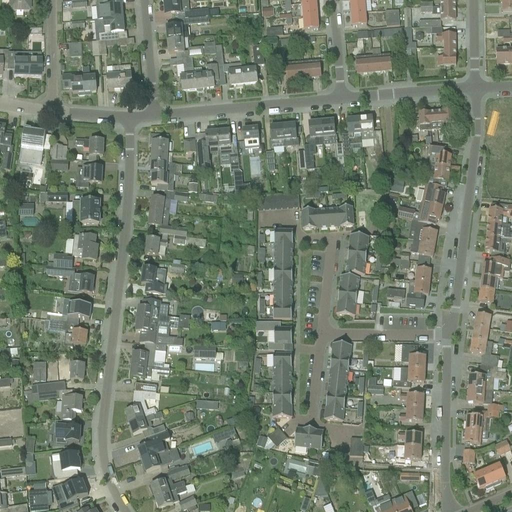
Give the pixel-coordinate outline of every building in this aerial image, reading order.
[(29,13),(28,0),(9,0),(9,13),(29,13)] [(260,0),(261,8),(268,8),(267,0),(269,0),(260,0)] [(430,0),(431,25),(432,25),(433,67),(440,67),(440,68),(447,68),(447,67),(454,67),(454,53),(455,53),(455,43),(454,43),(454,39),(455,39),(455,29),(454,29),(453,15),(452,15),(452,10),(453,10),(453,1),(452,1),(451,0),(430,0)] [(72,10),(87,9),(86,1),(71,2),(72,10)] [(186,1),(164,3),(165,17),(171,16),(172,22),(200,20),(209,18),(208,11),(189,13),(188,1),(186,1)] [(364,1),(350,2),(351,15),(365,14),(371,13),(370,1),(364,2),(364,1)] [(502,15),(511,14),(511,1),(502,2),(502,15)] [(97,22),(103,21),(123,20),(121,6),(112,6),(112,2),(96,3),(96,8),(96,9),(99,9),(100,21),(97,21),(97,22)] [(303,19),(317,18),(316,5),(302,6),(303,19)] [(386,29),(399,28),(399,17),(398,12),(385,13),(386,29)] [(352,28),(362,27),(366,27),(365,14),(351,15),(352,28)] [(416,16),(399,17),(399,28),(417,26),(416,16)] [(304,32),(308,32),(318,31),(317,18),(303,19),(304,32)] [(101,30),(98,35),(98,43),(116,42),(118,42),(118,41),(118,35),(121,34),(124,34),(123,20),(109,21),(103,21),(103,22),(104,28),(104,30),(101,30)] [(167,42),(182,41),(189,40),(188,27),(201,25),(200,20),(172,22),(173,28),(166,29),(167,42)] [(72,31),(85,30),(84,23),(71,24),(72,31)] [(266,39),(281,38),(282,38),(282,29),(266,30),(266,39)] [(497,33),(498,38),(511,36),(510,30),(497,33)] [(511,40),(502,41),(502,62),(506,62),(506,66),(511,66),(511,62),(511,40)] [(182,41),(167,42),(168,55),(176,55),(183,54),(182,41)] [(99,57),(106,57),(106,48),(117,48),(116,42),(98,43),(99,57)] [(69,60),(81,59),(80,45),(68,46),(69,60)] [(254,68),(264,67),(262,47),(252,49),(254,68)] [(204,49),(187,50),(187,54),(188,60),(192,59),(203,58),(203,57),(216,55),(215,48),(204,49)] [(414,49),(356,54),(358,75),(364,75),(364,76),(373,75),(373,74),(378,73),(378,75),(387,74),(387,73),(392,72),(392,73),(401,72),(401,71),(406,71),(406,72),(415,71),(415,68),(419,68),(418,54),(414,55),(414,49)] [(8,54),(7,54),(7,68),(13,68),(13,79),(27,79),(27,54),(8,54)] [(27,54),(27,79),(40,79),(40,55),(27,54)] [(223,67),(222,55),(216,55),(217,67),(218,75),(224,75),(224,74),(229,74),(230,88),(244,87),(242,72),(241,65),(223,67)] [(320,55),(273,59),(275,80),(281,79),(282,83),(288,82),(288,79),(297,78),(297,81),(303,81),(303,78),(312,77),(313,80),(319,79),(319,76),(322,76),(320,55)] [(176,61),(169,62),(170,68),(176,67),(183,67),(184,78),(180,79),(182,93),(195,92),(194,77),(193,71),(192,59),(188,60),(184,60),(176,61)] [(120,94),(128,94),(127,91),(132,91),(131,81),(130,67),(118,68),(120,92),(120,94)] [(202,77),(194,77),(195,92),(196,92),(197,92),(197,93),(198,94),(199,94),(200,94),(201,93),(202,92),(202,91),(205,91),(209,90),(214,90),(214,84),(219,83),(218,75),(217,67),(208,68),(206,68),(206,76),(202,77)] [(108,93),(120,92),(118,68),(112,69),(112,77),(107,77),(108,93)] [(89,79),(89,69),(82,70),(83,76),(83,80),(84,97),(90,97),(91,96),(91,94),(96,94),(95,78),(89,79)] [(244,87),(257,85),(255,70),(255,71),(242,72),(244,87)] [(84,97),(83,80),(83,76),(63,77),(64,90),(72,89),(72,95),(77,95),(77,97),(79,98),(84,97)] [(411,117),(407,117),(408,125),(412,124),(413,136),(460,132),(458,111),(451,112),(451,108),(445,109),(445,113),(436,113),(436,110),(430,110),(430,114),(411,115),(411,117)] [(496,128),(511,127),(511,109),(496,110),(496,128)] [(372,119),(359,120),(361,142),(370,141),(373,140),(374,150),(369,150),(370,161),(375,160),(375,164),(382,164),(383,158),(383,157),(381,132),(380,132),(373,133),(372,129),(372,119)] [(348,136),(341,136),(342,145),(343,159),(350,159),(349,147),(362,146),(361,142),(359,120),(347,121),(348,131),(348,136)] [(333,123),(321,124),(322,139),(323,147),(329,146),(335,146),(337,145),(336,137),(334,137),(334,133),(333,123)] [(309,147),(303,147),(304,152),(306,171),(313,170),(312,156),(312,154),(315,153),(315,148),(317,147),(323,147),(322,139),(321,124),(309,125),(309,135),(310,139),(308,139),(309,147)] [(3,128),(3,126),(0,126),(0,152),(2,155),(4,155),(1,172),(10,173),(13,148),(10,148),(12,135),(5,134),(5,128),(3,128)] [(295,126),(282,127),(284,142),(284,148),(293,148),(299,147),(298,140),(296,140),(296,136),(295,126)] [(271,143),(269,143),(270,150),(276,149),(284,148),(284,142),(282,127),(270,128),(271,138),(271,143)] [(22,141),(19,163),(20,163),(19,165),(40,168),(40,166),(41,166),(42,160),(45,134),(38,133),(34,133),(31,132),(31,131),(25,130),(25,131),(24,131),(22,141)] [(257,130),(243,131),(244,141),(244,143),(245,150),(258,149),(258,143),(258,142),(258,140),(257,130)] [(229,132),(217,133),(218,149),(219,156),(219,157),(220,168),(230,167),(230,173),(233,173),(239,172),(237,155),(236,137),(230,138),(229,132)] [(206,145),(196,146),(199,173),(210,172),(209,157),(219,156),(218,149),(217,133),(209,134),(205,134),(205,144),(206,145)] [(150,136),(149,147),(152,147),(151,154),(167,154),(168,147),(168,137),(150,136)] [(103,158),(103,143),(76,141),(75,147),(83,147),(83,150),(89,150),(89,157),(103,158)] [(66,162),(67,147),(52,146),(52,149),(49,149),(49,159),(51,159),(51,161),(66,162)] [(428,147),(427,156),(429,156),(428,168),(435,168),(449,170),(451,157),(444,156),(445,148),(430,147),(428,147)] [(304,152),(297,153),(299,172),(306,171),(304,152)] [(273,153),(265,154),(267,173),(275,172),(273,153)] [(149,160),(148,164),(167,165),(167,154),(151,154),(151,160),(149,160)] [(343,159),(337,159),(338,178),(345,177),(343,159)] [(67,173),(67,163),(50,163),(50,172),(67,173)] [(148,164),(148,169),(150,169),(150,175),(167,176),(174,177),(175,166),(166,165),(167,165),(148,164)] [(435,168),(434,182),(438,182),(448,183),(449,170),(435,168)] [(101,185),(102,170),(83,169),(82,173),(80,173),(79,190),(88,190),(88,184),(101,185)] [(239,172),(233,173),(235,197),(249,197),(248,187),(242,187),(241,174),(239,172)] [(148,175),(147,179),(151,180),(151,186),(157,186),(157,192),(164,193),(173,193),(174,177),(167,176),(150,175),(148,175)] [(188,185),(187,194),(197,195),(197,186),(188,185)] [(418,192),(415,203),(420,204),(442,209),(445,196),(442,195),(443,189),(426,186),(425,193),(418,192)] [(67,205),(67,195),(46,195),(40,194),(40,204),(47,204),(67,205)] [(175,195),(174,202),(187,204),(188,197),(175,195)] [(198,196),(197,201),(201,201),(201,203),(217,205),(217,198),(198,196)] [(242,199),(242,203),(242,208),(247,208),(247,222),(252,223),(252,206),(251,206),(251,199),(242,199)] [(152,200),(150,213),(169,216),(171,203),(164,202),(164,201),(162,201),(152,200)] [(99,212),(99,204),(81,203),(81,204),(73,204),(73,212),(72,224),(75,224),(79,224),(81,224),(81,225),(99,225),(99,218),(100,212),(99,212)] [(399,210),(398,216),(397,219),(398,219),(411,222),(411,223),(435,227),(436,221),(439,222),(442,209),(420,204),(418,215),(414,214),(414,213),(399,210)] [(18,206),(18,218),(28,218),(29,207),(18,206)] [(488,225),(506,227),(507,219),(511,219),(511,207),(508,207),(508,212),(489,210),(488,225)] [(352,210),(340,211),(341,229),(353,228),(352,210)] [(340,211),(327,212),(328,230),(341,229),(340,211)] [(327,212),(313,213),(315,231),(328,230),(327,212)] [(150,213),(148,227),(160,229),(159,235),(168,237),(174,238),(186,239),(187,231),(167,229),(169,216),(150,213)] [(313,213),(301,214),(303,232),(315,231),(313,213)] [(386,219),(385,230),(393,232),(394,220),(386,219)] [(411,223),(410,230),(415,231),(413,243),(421,244),(435,247),(437,234),(425,232),(426,226),(411,223)] [(488,225),(486,239),(511,241),(511,235),(508,235),(509,227),(506,227),(488,225)] [(273,240),(273,245),(291,245),(291,233),(273,233),(273,240)] [(74,237),(71,258),(74,258),(83,259),(82,262),(96,263),(97,248),(94,248),(95,239),(80,237),(80,238),(76,237),(74,237)] [(350,237),(349,251),(366,253),(368,239),(350,237)] [(174,238),(173,246),(205,250),(206,242),(186,239),(174,238)] [(511,241),(486,239),(485,253),(498,255),(498,254),(504,255),(505,245),(510,246),(511,241)] [(147,240),(145,256),(154,257),(157,257),(164,258),(165,249),(167,249),(168,243),(159,242),(156,241),(147,240)] [(413,243),(411,255),(419,256),(419,257),(422,258),(432,260),(435,247),(421,244),(413,243)] [(273,245),(273,258),(291,258),(291,245),(273,245)] [(247,248),(246,256),(253,258),(254,249),(247,248)] [(349,251),(347,262),(365,264),(366,253),(349,251)] [(401,255),(400,262),(408,263),(409,256),(401,255)] [(54,265),(53,269),(66,270),(71,271),(71,270),(72,261),(66,260),(66,258),(54,257),(54,265)] [(273,258),(273,271),(291,271),(291,258),(273,258)] [(387,260),(386,266),(399,268),(400,263),(400,262),(387,260)] [(483,265),(482,278),(496,280),(502,281),(503,273),(503,268),(508,269),(509,262),(490,260),(489,266),(483,265)] [(347,262),(346,276),(364,278),(365,264),(347,262)] [(399,268),(399,270),(408,272),(409,264),(400,263),(399,268)] [(172,266),(171,274),(183,276),(184,268),(172,266)] [(46,273),(46,277),(66,278),(72,279),(72,277),(74,278),(75,271),(71,270),(71,271),(66,270),(53,269),(46,269),(46,273)] [(143,270),(141,286),(146,286),(145,294),(165,297),(166,288),(164,288),(166,273),(165,273),(155,271),(156,271),(153,271),(143,270)] [(417,270),(415,283),(429,285),(431,271),(421,270),(417,270)] [(273,271),(273,283),(291,283),(291,271),(273,271)] [(81,278),(74,278),(72,277),(72,279),(71,284),(74,284),(73,294),(92,296),(94,280),(81,278)] [(242,277),(232,278),(232,286),(242,285),(242,277)] [(340,278),(339,291),(357,294),(358,280),(340,278)] [(494,293),(496,280),(482,278),(480,291),(494,293)] [(273,283),(273,296),(291,296),(291,283),(273,283)] [(407,298),(406,308),(423,310),(424,299),(423,299),(423,297),(428,298),(429,285),(415,283),(410,283),(408,296),(408,298),(407,298)] [(339,291),(338,303),(356,305),(357,294),(339,291)] [(387,291),(386,300),(404,301),(404,293),(387,291)] [(492,306),(494,293),(480,291),(478,304),(492,306)] [(273,296),(273,309),(291,309),(291,296),(273,296)] [(138,309),(137,321),(166,324),(169,325),(178,325),(178,321),(170,320),(167,319),(168,307),(158,306),(158,304),(156,304),(157,298),(145,298),(145,302),(144,309),(138,309)] [(47,316),(46,323),(67,325),(78,326),(79,321),(89,322),(91,308),(87,307),(85,307),(85,304),(63,301),(61,318),(47,316)] [(338,303),(336,316),(354,318),(356,305),(338,303)] [(273,309),(273,321),(291,321),(291,309),(273,309)] [(488,331),(491,318),(476,316),(474,329),(488,331)] [(137,321),(135,333),(140,334),(139,345),(142,345),(155,347),(163,347),(174,348),(182,348),(182,341),(177,341),(177,340),(168,339),(169,330),(177,331),(178,326),(178,325),(169,325),(166,324),(137,321)] [(44,322),(44,326),(45,326),(44,331),(48,331),(65,333),(63,348),(72,349),(72,347),(85,348),(87,334),(77,332),(66,331),(67,325),(44,322)] [(280,324),(255,324),(255,334),(275,334),(274,345),(268,345),(268,352),(284,353),(284,346),(291,346),(291,330),(280,330),(280,324)] [(220,325),(211,325),(211,330),(211,333),(220,333),(220,325)] [(486,344),(488,331),(474,329),(472,341),(486,344)] [(492,345),(486,344),(472,341),(470,355),(482,356),(480,367),(497,369),(498,367),(499,359),(490,357),(491,352),(492,345)] [(333,346),(331,359),(349,361),(351,348),(333,346)] [(402,347),(401,365),(409,365),(409,371),(424,372),(425,358),(417,358),(417,348),(402,347)] [(194,357),(194,360),(214,361),(214,355),(215,349),(195,349),(194,357)] [(133,355),(131,367),(163,371),(164,366),(153,364),(154,359),(162,360),(162,356),(155,355),(146,354),(146,356),(143,356),(133,355)] [(273,357),(273,369),(291,368),(291,357),(273,357)] [(331,359),(330,371),(348,373),(349,361),(331,359)] [(71,366),(63,365),(51,364),(50,373),(66,374),(66,381),(83,383),(84,366),(71,366)] [(131,367),(130,379),(140,381),(151,382),(152,374),(157,375),(157,377),(168,378),(169,371),(163,371),(131,367)] [(505,382),(506,375),(505,375),(496,374),(497,370),(497,369),(480,367),(479,378),(474,377),(471,376),(471,377),(469,377),(468,391),(492,393),(493,381),(505,382)] [(273,369),(273,382),(291,382),(291,368),(273,369)] [(393,389),(410,390),(410,384),(414,384),(424,385),(424,372),(409,371),(401,370),(393,370),(393,383),(393,389)] [(330,371),(329,384),(346,386),(348,373),(330,371)] [(0,389),(10,389),(9,381),(0,381),(0,389)] [(273,382),(273,395),(291,395),(291,382),(273,382)] [(329,384),(327,397),(345,399),(346,386),(329,384)] [(24,393),(22,393),(22,397),(27,397),(53,394),(52,385),(31,387),(31,388),(32,392),(24,393)] [(133,393),(133,394),(145,394),(151,395),(156,395),(156,388),(134,386),(133,393)] [(368,387),(368,396),(383,396),(383,388),(375,388),(368,387)] [(491,407),(492,393),(468,391),(467,406),(468,406),(468,405),(469,405),(469,406),(472,407),(472,406),(483,407),(483,406),(487,407),(487,413),(498,414),(498,413),(503,413),(503,408),(491,407)] [(53,394),(27,397),(28,404),(38,403),(38,404),(60,401),(59,393),(55,394),(53,394)] [(273,395),(273,406),(291,406),(291,395),(273,395)] [(400,396),(399,402),(407,402),(407,410),(422,410),(423,397),(413,396),(408,396),(408,397),(400,396)] [(327,397),(326,408),(344,410),(345,399),(327,397)] [(81,414),(82,400),(72,399),(63,398),(61,422),(64,422),(71,423),(74,423),(75,413),(81,414)] [(132,411),(125,413),(129,425),(148,418),(154,416),(155,416),(154,411),(147,413),(144,407),(144,404),(133,403),(132,411)] [(197,403),(196,411),(206,412),(207,404),(197,403)] [(273,406),(273,420),(291,420),(291,406),(273,406)] [(326,408),(324,422),(342,424),(344,410),(326,408)] [(0,420),(14,419),(13,410),(0,411),(0,420)] [(398,416),(398,422),(407,423),(412,423),(422,424),(422,410),(407,410),(407,417),(398,416)] [(487,413),(486,413),(472,412),(472,417),(468,417),(468,418),(467,418),(467,417),(466,417),(465,432),(488,434),(490,420),(498,420),(498,414),(487,413)] [(192,415),(185,416),(186,423),(193,422),(192,415)] [(148,418),(129,425),(133,437),(142,434),(147,432),(150,430),(151,428),(150,424),(150,423),(155,421),(154,416),(148,418)] [(232,420),(226,422),(228,429),(234,427),(232,420)] [(71,423),(64,422),(61,422),(61,423),(55,423),(54,436),(56,436),(56,445),(66,446),(66,443),(78,444),(79,430),(70,429),(71,423)] [(163,427),(152,431),(154,437),(165,433),(163,427)] [(398,429),(398,435),(399,435),(398,448),(405,448),(421,449),(421,436),(417,435),(417,430),(398,429)] [(233,430),(227,432),(229,439),(236,436),(233,430)] [(278,430),(267,439),(272,444),(282,435),(278,430)] [(296,430),(294,448),(307,450),(309,432),(296,430)] [(309,432),(307,450),(321,451),(323,433),(309,432)] [(488,434),(465,432),(463,432),(462,440),(465,440),(464,446),(465,446),(466,446),(466,447),(469,447),(480,447),(480,441),(487,442),(488,434)] [(146,447),(138,450),(142,462),(168,453),(166,447),(165,443),(169,442),(166,435),(145,443),(146,447)] [(282,435),(272,444),(277,449),(287,440),(282,435)] [(257,447),(264,449),(267,440),(260,437),(257,447)] [(226,443),(224,447),(226,451),(233,448),(230,442),(226,443)] [(504,455),(510,453),(506,442),(499,445),(504,455)] [(498,458),(504,455),(499,445),(493,448),(498,458)] [(397,456),(397,461),(404,462),(420,463),(421,449),(405,448),(405,456),(397,456)] [(329,451),(327,465),(334,467),(336,452),(329,451)] [(168,453),(142,462),(143,467),(142,468),(144,473),(145,473),(146,474),(155,470),(160,469),(173,464),(169,453),(168,453)] [(61,465),(53,466),(54,474),(55,482),(56,482),(56,483),(68,481),(68,480),(67,473),(77,472),(80,471),(78,455),(70,456),(70,455),(71,455),(71,454),(59,456),(60,456),(61,465)] [(313,469),(311,478),(313,478),(314,478),(316,479),(318,479),(320,479),(322,479),(325,466),(315,463),(313,469)] [(151,488),(149,489),(151,494),(153,493),(154,499),(185,488),(183,483),(173,487),(172,482),(190,476),(186,466),(178,469),(178,468),(168,471),(169,474),(166,475),(169,481),(165,482),(160,484),(150,487),(151,488)] [(493,488),(500,485),(499,483),(505,480),(499,466),(486,472),(493,488)] [(242,469),(230,473),(233,481),(244,477),(242,469)] [(15,470),(0,471),(0,476),(0,480),(16,478),(15,470)] [(486,491),(493,488),(486,472),(482,473),(473,477),(477,487),(476,487),(477,490),(478,490),(479,492),(485,489),(486,491)] [(66,501),(57,505),(59,511),(65,511),(78,507),(76,502),(88,497),(82,482),(75,485),(73,483),(69,485),(60,488),(61,490),(64,496),(66,501)] [(185,488),(154,499),(159,510),(168,507),(173,505),(178,504),(176,497),(187,493),(185,488)] [(372,493),(364,496),(368,505),(369,508),(370,511),(393,511),(391,504),(390,503),(388,497),(376,502),(372,493)] [(3,496),(0,495),(0,511),(1,511),(0,511),(13,511),(13,508),(7,509),(6,500),(3,501),(3,496)] [(391,502),(390,503),(391,504),(393,511),(409,511),(410,511),(418,509),(415,502),(415,503),(412,495),(404,498),(397,502),(392,504),(391,502)] [(193,498),(178,505),(181,511),(184,511),(186,511),(195,507),(197,506),(193,498)] [(304,500),(299,511),(306,511),(310,502),(304,500)]
